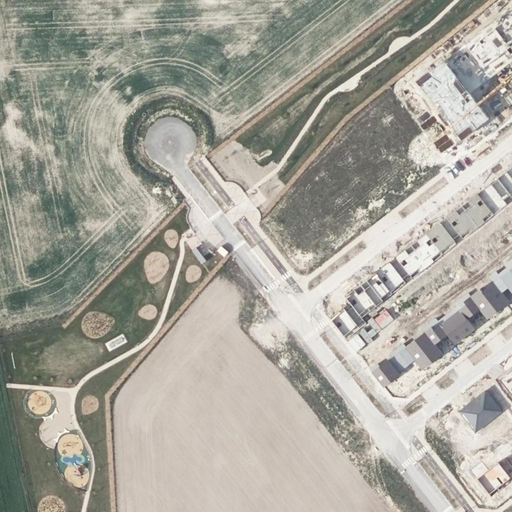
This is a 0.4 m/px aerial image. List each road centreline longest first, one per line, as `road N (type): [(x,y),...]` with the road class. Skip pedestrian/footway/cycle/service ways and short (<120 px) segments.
road 1 (residential): [(292,313),(511,140)]
road 2 (residential): [(292,313),(141,118)]
road 3 (residential): [(141,118),(289,0)]
road 4 (residential): [(390,439),(292,313)]
road 5 (residential): [(125,98),(0,197)]
road 6 (residential): [(390,439),(511,345)]
road 7 (residential): [(125,98),(49,0)]
